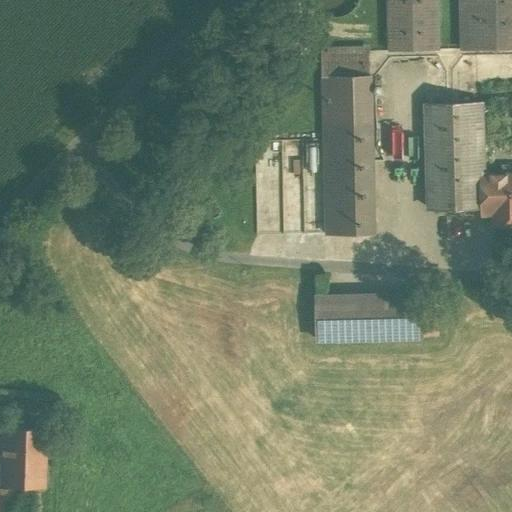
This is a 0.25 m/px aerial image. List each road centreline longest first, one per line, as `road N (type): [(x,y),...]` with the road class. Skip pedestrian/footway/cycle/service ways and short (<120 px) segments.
road 1 (unclassified): [(77,152),(168,238),(198,253),(322,270),(511,278)]
road 2 (unclassified): [(227,0),(77,152)]
